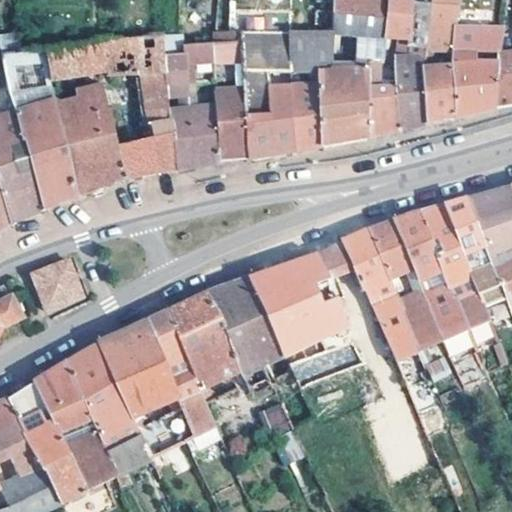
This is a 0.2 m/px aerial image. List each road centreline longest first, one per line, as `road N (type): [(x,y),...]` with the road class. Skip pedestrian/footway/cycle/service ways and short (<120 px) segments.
road 1 (secondary): [(394,182),(143,222)]
road 2 (secondary): [(166,282),(394,182)]
road 3 (secondary): [(0,372),(166,282)]
road 4 (secondary): [(143,222),(0,275)]
road 5 (secondary): [(394,182),(511,147)]
